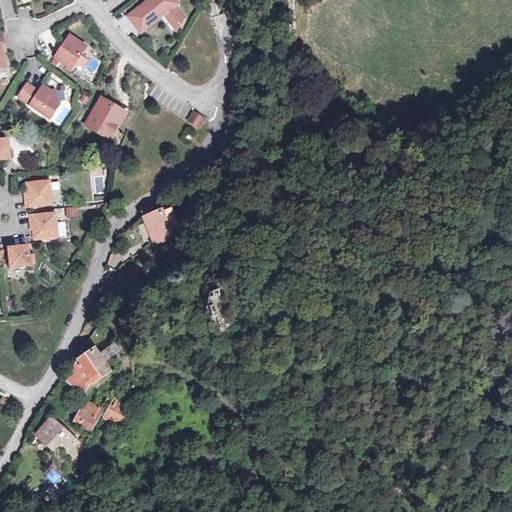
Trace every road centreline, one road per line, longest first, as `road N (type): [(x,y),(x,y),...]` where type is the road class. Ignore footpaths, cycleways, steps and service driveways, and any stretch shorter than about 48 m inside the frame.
road 1 (residential): [(224,109),(200,165),(109,233),(36,400)]
road 2 (track): [(289,0),(292,77),(318,147),(409,172),(511,170)]
road 3 (residential): [(91,0),(133,55),(224,109)]
road 4 (track): [(182,268),(131,282),(60,360)]
